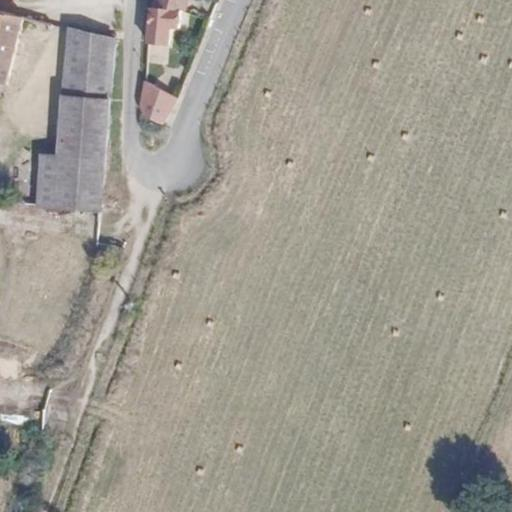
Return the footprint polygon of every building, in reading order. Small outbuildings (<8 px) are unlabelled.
[(0,0),(0,6),(8,10),(13,0),(0,0)] [(189,6),(190,0),(159,0),(158,11),(185,15),(188,16),(189,6)] [(187,21),(188,16),(185,15),(158,11),(155,36),(176,38),(178,21),(187,21)] [(0,88),(7,90),(26,22),(0,15),(0,88)] [(38,209),(103,210),(119,38),(70,27),(57,154),(41,155),(38,209)] [(169,113),(181,87),(151,72),(149,102),(169,113)]
